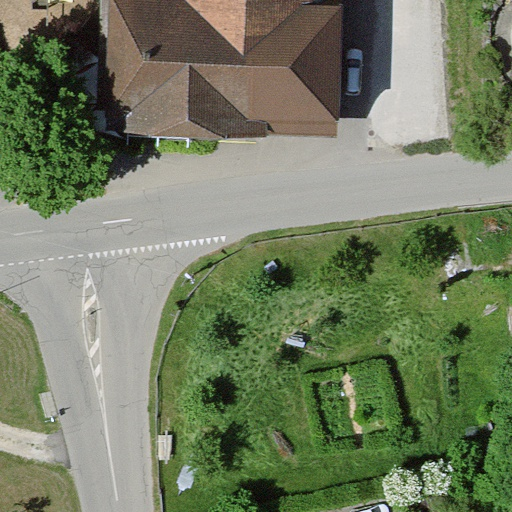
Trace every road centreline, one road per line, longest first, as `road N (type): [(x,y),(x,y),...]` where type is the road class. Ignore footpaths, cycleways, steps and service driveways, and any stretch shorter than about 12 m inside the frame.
road 1 (unclassified): [(511,174),(78,226)]
road 2 (tertiary): [(78,226),(118,511)]
